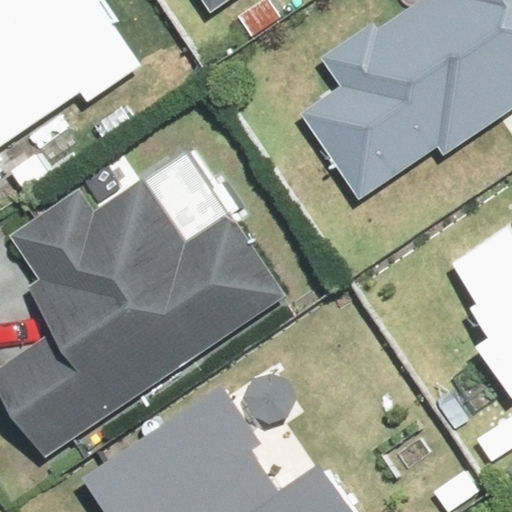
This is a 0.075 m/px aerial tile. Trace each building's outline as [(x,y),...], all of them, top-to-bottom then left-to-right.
[(0,0),(0,139),(72,91),(83,106),(136,70),(87,0),(0,0)] [(201,0),(208,9),(221,0),(201,0)] [(511,0),(393,0),(302,65),(317,86),(281,112),(359,224),(511,116),(511,0)] [(225,211),(183,240),(139,177),(93,208),(76,183),(8,230),(41,278),(19,293),(46,333),(0,365),(0,403),(35,454),(278,288),(225,211)] [(511,223),(510,220),(446,263),(472,302),(464,308),(484,335),(467,346),(504,400),(511,394),(511,223)] [(344,511),(310,463),(274,487),(244,444),(253,438),(217,386),(81,480),(103,511),(344,511)] [(511,413),(500,422),(511,440),(511,413)]
